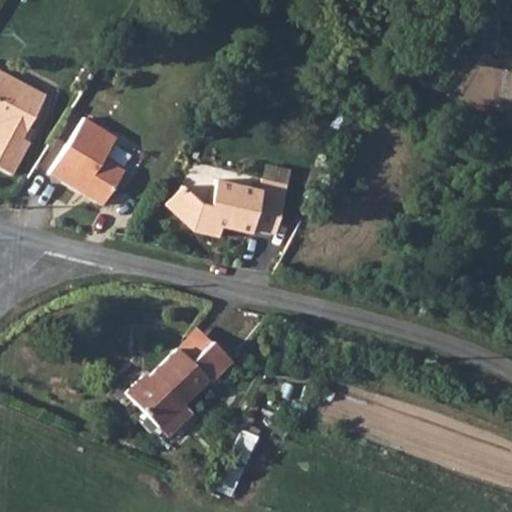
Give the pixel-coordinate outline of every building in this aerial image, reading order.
[(44,95),(0,71),(0,169),(10,175),(28,142),(21,139),(44,95)] [(114,137),(82,118),(48,172),(100,206),(122,171),(101,157),(114,137)] [(260,197),(261,192),(216,182),(211,207),(200,206),(182,188),(167,206),(191,230),(220,237),(222,228),(252,235),(253,231),(278,237),(285,202),(260,197)] [(183,362),(205,341),(194,329),(172,349),(183,362)] [(205,341),(183,362),(172,349),(142,377),(137,372),(117,390),(151,426),(176,402),(200,380),(204,384),(226,363),(205,341)] [(176,402),(151,426),(160,436),(186,412),(176,402)]
